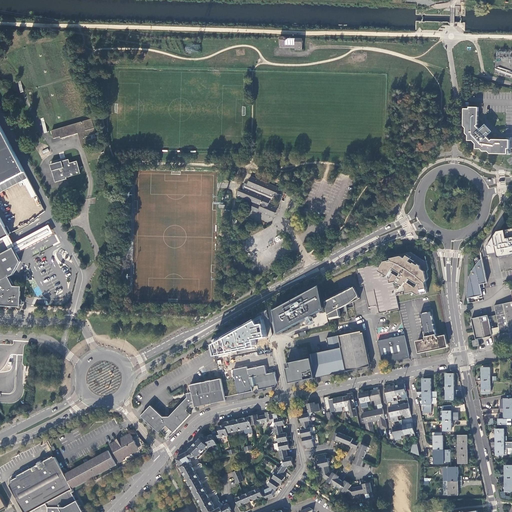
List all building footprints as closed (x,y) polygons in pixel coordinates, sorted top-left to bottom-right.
[(302,49),(302,38),(280,39),(280,46),(285,46),(295,46),(295,49),(302,49)] [(470,109),(465,109),(464,126),(466,128),(466,133),(468,135),(468,140),(469,141),(471,141),(471,143),(474,146),(475,146),(475,147),(476,148),(481,149),(483,151),(489,151),(490,153),(508,154),(508,149),(510,148),(510,139),(494,139),(491,141),(477,126),(479,124),(479,107),(470,107),(470,109)] [(92,118),(52,130),(54,138),(61,136),(62,138),(79,133),(83,147),(100,142),(92,118)] [(0,304),(21,307),(22,286),(14,286),(10,276),(14,274),(21,261),(14,248),(0,255),(0,241),(11,235),(0,215),(0,185),(25,172),(0,124),(0,304)] [(70,159),(51,164),(56,182),(68,179),(67,177),(81,173),(78,161),(71,163),(70,159)] [(258,210),(274,217),(278,208),(269,204),(270,200),(273,201),(275,197),(280,199),(284,190),(251,176),(248,184),(245,182),(243,187),(244,189),(244,190),(240,189),(237,195),(254,202),(251,209),(249,214),(250,214),(252,210),(258,212),(258,210)] [(511,229),(498,233),(497,235),(496,237),(490,244),(487,248),(488,255),(497,253),(498,257),(500,259),(510,257),(511,256),(511,229)] [(394,256),(394,257),(391,258),(391,260),(384,261),(379,270),(378,264),(357,269),(360,286),(364,285),(365,292),(374,290),(379,312),(382,313),(385,314),(388,313),(388,311),(399,309),(398,303),(396,296),(412,292),(417,295),(428,293),(426,282),(429,278),(427,271),(429,269),(427,260),(425,261),(411,252),(394,256)] [(469,304),(468,299),(482,296),(481,289),(485,288),(484,284),(487,284),(481,255),(481,260),(480,261),(477,265),(475,268),(473,272),(471,275),(470,277),(472,283),(469,284),(468,286),(468,289),(468,293),(468,302),(468,304),(469,304)] [(326,299),(331,318),(341,316),(340,308),(359,297),(354,286),(352,287),(351,286),(326,299)] [(315,287),(270,312),(274,335),(315,312),(321,312),(315,287)] [(511,302),(503,304),(507,323),(490,326),(492,337),(501,335),(502,342),(511,340),(511,302)] [(507,323),(503,304),(495,306),(497,315),(488,317),(490,326),(507,323)] [(417,341),(420,352),(428,350),(447,346),(444,335),(437,337),(431,312),(420,314),(425,339),(417,341)] [(472,319),(474,330),(490,326),(488,317),(488,316),(472,319)] [(215,344),(219,358),(258,350),(255,340),(268,337),(262,317),(255,321),(246,326),(240,329),(215,344)] [(474,330),(476,338),(478,337),(478,340),(479,340),(492,337),(490,326),(474,330)] [(347,371),(371,366),(364,333),(362,333),(362,331),(339,336),(347,371)] [(316,378),(347,371),(339,336),(339,335),(326,338),(329,350),(311,354),(312,358),(316,378)] [(386,363),(410,358),(405,335),(378,340),(383,361),(386,363)] [(288,363),(286,364),(290,383),(316,378),(312,358),(288,363)] [(278,382),(275,371),(267,373),(265,365),(247,369),(247,366),(234,369),(239,393),(252,390),(251,386),(258,385),(259,389),(275,386),(278,382)] [(483,369),(483,381),(492,380),(493,380),(493,369),(483,369)] [(225,396),(221,377),(191,383),(192,391),(194,404),(195,404),(195,407),(226,400),(225,396)] [(492,380),(483,381),(483,392),(490,392),(490,383),(492,383),(492,380)] [(408,398),(404,384),(395,386),(397,395),(398,400),(408,398)] [(397,395),(395,386),(390,386),(390,385),(384,386),(388,402),(392,401),(394,401),(393,396),(397,395)] [(382,404),(378,387),(374,388),(374,390),(369,391),(371,401),(374,400),(375,405),(382,404)] [(194,404),(192,391),(188,392),(189,396),(175,411),(185,420),(191,414),(187,410),(191,406),(192,405),(194,404)] [(371,401),(369,391),(359,393),(362,406),(368,405),(367,402),(371,401)] [(424,392),(424,403),(423,403),(423,413),(432,413),(432,403),(430,403),(430,391),(424,392)] [(348,395),(343,396),(345,406),(346,411),(350,410),(351,417),(357,416),(357,412),(353,392),(348,393),(348,395)] [(345,406),(343,396),(333,398),(336,412),(343,410),(342,407),(345,406)] [(511,398),(501,399),(501,409),(505,408),(511,408),(511,398)] [(313,412),(320,410),(318,403),(315,404),(315,402),(307,403),(309,413),(300,414),(303,429),(301,429),(304,445),(306,444),(307,448),(314,446),(313,439),(314,439),(313,435),(312,435),(311,431),(312,431),(311,427),(310,427),(309,421),(311,420),(310,417),(313,412)] [(411,416),(409,403),(399,405),(401,415),(405,414),(405,417),(411,416)] [(173,432),(185,420),(175,411),(170,415),(164,416),(159,411),(152,405),(144,413),(142,415),(160,432),(163,428),(166,431),(170,428),(173,432)] [(399,405),(389,407),(392,420),(398,419),(397,416),(401,415),(399,405)] [(325,409),(326,416),(332,417),(333,414),(330,414),(329,408),(325,409)] [(511,424),(511,408),(505,408),(506,413),(506,419),(499,419),(499,425),(511,424)] [(373,411),(375,420),(379,420),(379,422),(378,423),(379,427),(387,426),(383,409),(373,411)] [(275,419),(279,418),(278,413),(274,414),(273,411),(271,412),(271,411),(269,412),(266,413),(266,415),(262,415),(264,423),(268,422),(268,420),(271,420),(273,421),(275,419)] [(365,421),(366,428),(374,432),(372,421),(375,420),(373,411),(363,413),(365,421)] [(258,416),(258,414),(250,416),(250,417),(252,426),(264,423),(262,415),(258,416)] [(244,430),(252,428),(252,426),(250,417),(242,418),(244,430)] [(285,425),(283,417),(279,418),(275,419),(273,421),(276,423),(277,427),(274,427),(275,431),(283,430),(282,426),(285,425)] [(236,432),(244,430),(242,418),(234,420),(236,432)] [(228,433),(236,432),(234,420),(226,422),(226,424),(228,433)] [(416,438),(413,423),(403,425),(405,435),(409,434),(410,440),(416,438)] [(226,424),(218,426),(219,432),(220,438),(229,436),(228,433),(226,424)] [(405,435),(403,425),(393,427),(396,440),(402,439),(401,435),(405,435)] [(505,429),(496,429),(496,442),(505,442),(505,436),(505,429)] [(283,434),(283,430),(275,431),(276,435),(277,435),(279,443),(288,441),(287,433),(283,434)] [(350,446),(357,449),(360,442),(353,439),(354,438),(339,432),(339,433),(335,432),(332,439),(336,440),(336,439),(351,445),(350,446)] [(116,441),(109,444),(119,462),(125,459),(124,458),(132,453),(130,450),(138,446),(130,433),(125,436),(121,438),(120,437),(115,440),(116,441)] [(190,450),(180,455),(180,457),(177,459),(205,511),(232,511),(227,503),(216,509),(191,462),(198,458),(198,457),(208,446),(210,447),(217,444),(215,439),(213,434),(205,437),(203,436),(190,449),(190,450)] [(436,442),(436,449),(444,449),(444,435),(435,435),(435,442),(436,442)] [(456,449),(468,449),(468,435),(459,435),(459,443),(456,443),(456,449)] [(290,449),(288,441),(279,443),(280,451),(279,451),(280,455),(288,454),(287,450),(290,449)] [(505,442),(496,442),(496,456),(505,455),(505,453),(505,442)] [(362,443),(354,463),(361,466),(369,446),(362,443)] [(419,445),(412,444),(410,453),(417,454),(419,445)] [(444,449),(436,449),(436,456),(435,457),(435,463),(444,463),(444,456),(447,456),(447,449),(444,449)] [(468,463),(468,449),(456,449),(456,455),(459,455),(459,463),(468,463)] [(114,461),(109,451),(65,475),(70,485),(114,461)] [(288,454),(280,455),(281,459),(283,459),(284,463),(282,466),(280,468),(285,472),(286,469),(289,466),(293,465),(293,462),(293,460),(292,460),(292,457),(288,457),(288,454)] [(339,477),(333,473),(332,474),(330,473),(328,466),(329,466),(328,458),(326,458),(325,455),(318,457),(319,464),(318,464),(319,468),(320,468),(322,477),(328,481),(327,481),(331,484),(331,483),(343,491),(347,494),(347,493),(352,496),(365,493),(365,494),(369,493),(369,492),(372,492),(370,482),(363,484),(363,485),(354,488),(351,486),(352,485),(345,480),(344,482),(338,478),(339,477)] [(82,511),(72,493),(74,492),(72,489),(70,485),(65,475),(55,457),(54,457),(54,456),(43,462),(41,460),(37,462),(38,465),(17,476),(18,477),(11,480),(12,482),(10,483),(10,484),(9,485),(24,511),(30,511),(46,503),(49,508),(48,511),(82,511)] [(114,461),(70,485),(72,489),(117,465),(114,461)] [(283,475),(285,472),(280,468),(278,467),(276,471),(277,471),(272,478),(281,484),(285,477),(283,475)] [(444,468),(444,481),(446,481),(459,481),(459,476),(458,467),(449,467),(448,467),(447,468),(444,468)] [(276,491),(281,484),(272,478),(268,485),(273,488),(271,490),(267,492),(270,499),(274,497),(273,496),(277,491),(276,491)] [(449,494),(459,494),(459,481),(446,481),(446,486),(449,486),(449,494)] [(252,491),(255,499),(263,496),(259,488),(252,491)] [(247,503),(255,499),(252,491),(244,495),(247,503)] [(239,506),(247,503),(244,495),(236,498),(239,506)]
